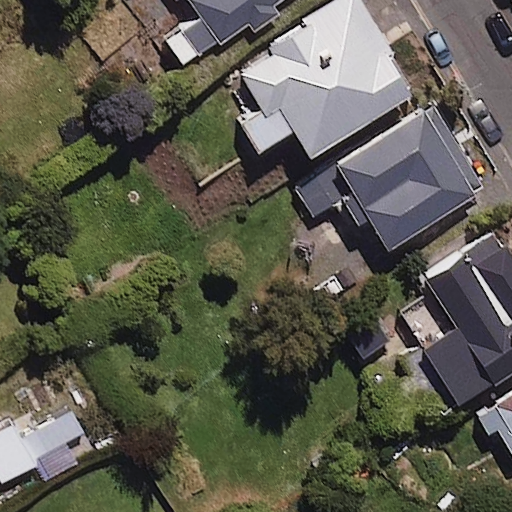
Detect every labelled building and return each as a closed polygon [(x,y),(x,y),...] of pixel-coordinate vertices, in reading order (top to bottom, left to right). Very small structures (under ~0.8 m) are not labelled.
[(159,0),(128,0),(122,5),(140,30),(167,11),(159,0)] [(278,0),(190,0),(199,13),(165,36),(184,64),(278,0)] [(412,92),(360,0),(331,0),(301,17),(305,25),(215,76),(255,147),(293,126),(307,151),(412,92)] [(482,187),(433,102),(294,184),(311,213),(342,195),(357,220),(369,213),(387,243),(482,187)] [(511,249),(500,230),(427,274),(457,325),(403,357),(436,413),(511,367),(511,249)] [(511,391),(478,413),(487,427),(502,418),(511,433),(511,391)] [(82,430),(70,407),(27,430),(40,453),(82,430)]
